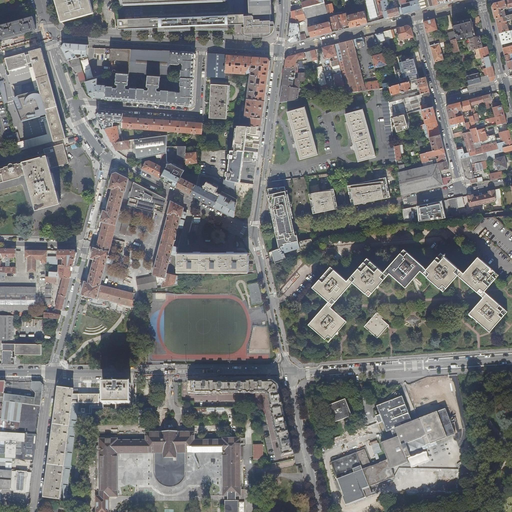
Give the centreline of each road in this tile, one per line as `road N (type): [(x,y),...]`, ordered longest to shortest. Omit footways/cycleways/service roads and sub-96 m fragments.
road 1 (tertiary): [(287,373),(53,372)]
road 2 (tertiary): [(287,373),(511,358)]
road 3 (residential): [(73,105),(194,113),(201,43)]
road 4 (residential): [(280,49),(253,233)]
road 5 (residential): [(108,160),(253,233)]
road 6 (residential): [(201,43),(50,35)]
road 7 (unclassified): [(253,233),(287,373)]
road 8 (tertiary): [(287,373),(319,511)]
road 9 (residential): [(34,511),(53,372)]
road 10 (residential): [(416,17),(280,49)]
road 11 (residential): [(88,244),(53,372)]
road 12 (unknown): [(107,13),(212,10),(228,0)]
